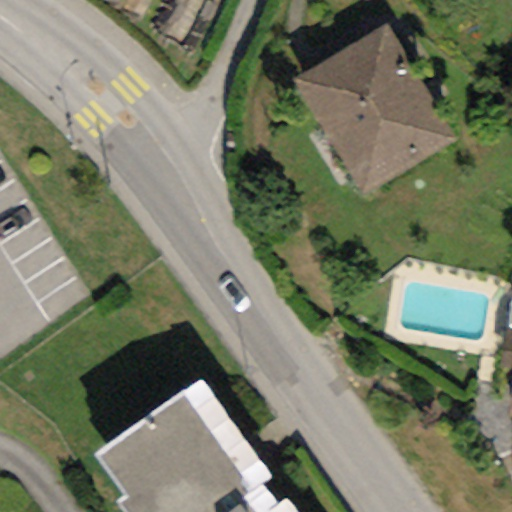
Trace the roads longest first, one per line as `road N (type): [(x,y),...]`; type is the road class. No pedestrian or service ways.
road 1 (tertiary): [(375,511),(170,206)]
road 2 (tertiary): [(170,206),(97,99),(0,21)]
road 3 (residential): [(170,206),(210,92),(265,0)]
